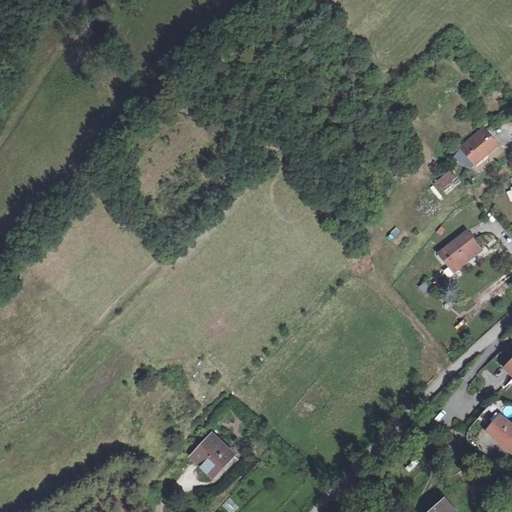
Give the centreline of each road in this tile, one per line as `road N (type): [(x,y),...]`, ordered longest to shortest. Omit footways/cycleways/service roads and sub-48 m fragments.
road 1 (residential): [(511,318),(337,489)]
road 2 (track): [(416,511),(441,449),(433,435),(414,435),(356,469)]
